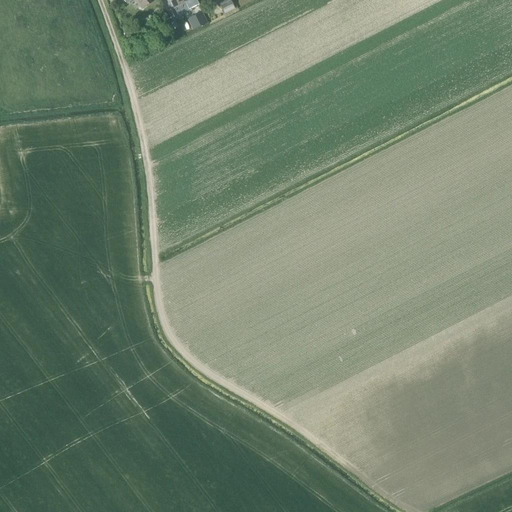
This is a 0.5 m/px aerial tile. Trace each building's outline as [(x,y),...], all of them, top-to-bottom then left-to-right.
[(134,0),(142,8),(151,0),(123,0),(127,4),(131,0),(134,0)] [(189,9),(199,4),(196,0),(169,0),(173,8),(185,2),(189,9)] [(235,8),(230,0),(224,0),(218,3),(224,14),(235,8)] [(169,21),(174,18),(170,9),(164,12),(169,21)] [(191,17),(197,28),(208,22),(203,12),(191,17)]
